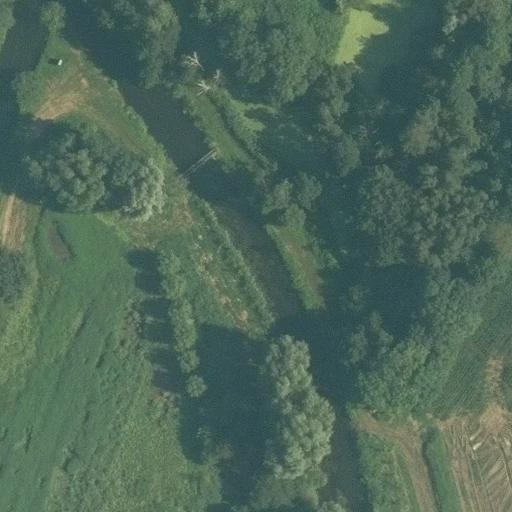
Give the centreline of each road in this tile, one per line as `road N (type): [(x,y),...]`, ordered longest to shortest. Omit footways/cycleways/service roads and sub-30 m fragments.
road 1 (track): [(179,178),(159,181),(60,43),(0,230)]
road 2 (track): [(206,511),(155,222)]
